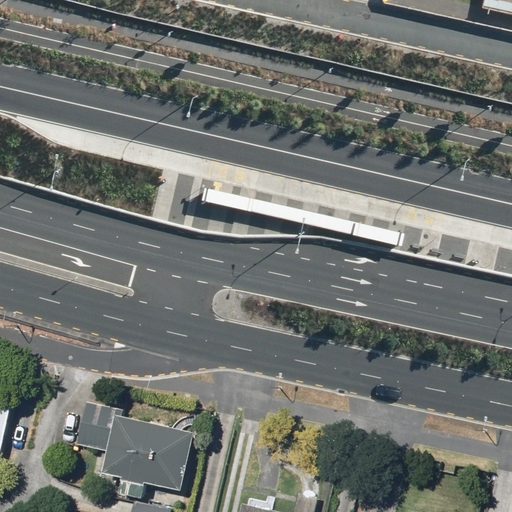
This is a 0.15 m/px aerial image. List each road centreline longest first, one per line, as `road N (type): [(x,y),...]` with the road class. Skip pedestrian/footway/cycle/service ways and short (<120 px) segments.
road 1 (primary): [(511,404),(162,330),(0,286)]
road 2 (primary): [(0,214),(178,265),(320,270),(511,312)]
